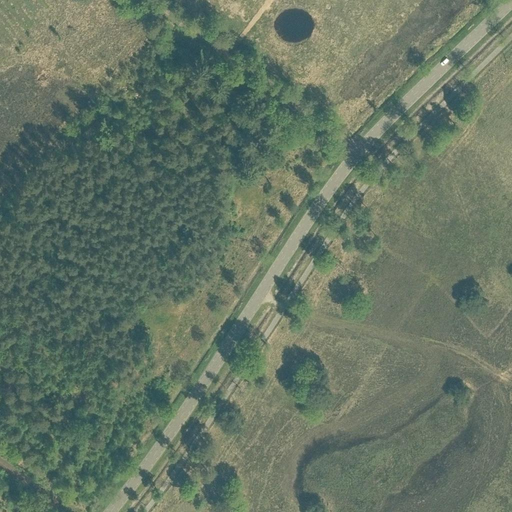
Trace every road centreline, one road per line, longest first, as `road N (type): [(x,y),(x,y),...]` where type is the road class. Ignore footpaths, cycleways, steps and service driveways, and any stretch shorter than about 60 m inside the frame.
road 1 (tertiary): [(109,511),(335,180),(511,0)]
road 2 (track): [(359,150),(151,0)]
